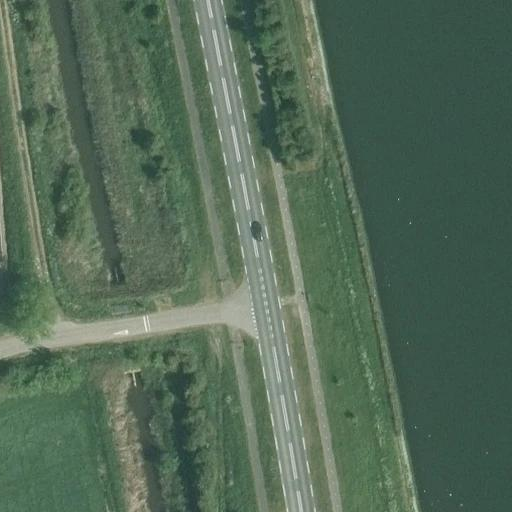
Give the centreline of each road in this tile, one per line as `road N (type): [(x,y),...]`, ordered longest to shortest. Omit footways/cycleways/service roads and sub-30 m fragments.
road 1 (primary): [(265,305),(206,0)]
road 2 (unclassified): [(0,354),(53,337),(265,305)]
road 3 (primary): [(300,511),(265,305)]
